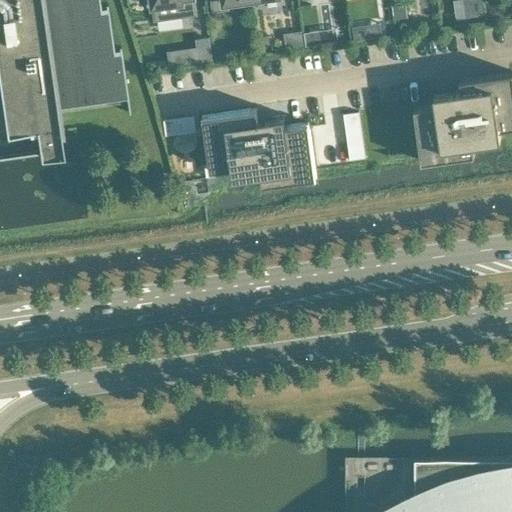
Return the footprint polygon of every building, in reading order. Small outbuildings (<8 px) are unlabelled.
[(0,0),(0,56),(1,63),(0,62),(0,128),(32,124),(36,153),(60,150),(59,141),(54,108),(127,97),(120,49),(113,50),(106,4),(105,4),(105,7),(100,8),(98,0),(0,0)] [(152,0),(156,19),(195,14),(193,0),(152,0)] [(240,0),(212,0),(214,10),(227,8),(226,2),(240,0)] [(484,0),(466,0),(469,18),(486,15),(484,0)] [(364,24),(352,25),(354,38),(366,37),(364,24)] [(271,34),(259,36),(260,46),(273,44),(271,34)] [(196,48),(192,49),(194,63),(199,63),(212,61),(209,38),(198,39),(199,48),(196,48)] [(436,104),(414,107),(422,161),(475,153),(474,142),(501,138),(499,128),(511,125),(511,71),(460,79),(462,94),(449,96),(448,91),(434,93),(436,104)] [(234,176),(237,175),(261,172),(263,183),(316,176),(315,167),(308,122),(287,125),(286,114),(271,116),(272,121),(259,123),(256,108),(203,115),(211,169),(232,166),(234,176)] [(194,115),(163,120),(166,134),(196,130),(194,115)] [(511,511),(511,444),(417,444),(417,452),(347,450),(345,511),(511,511)]
